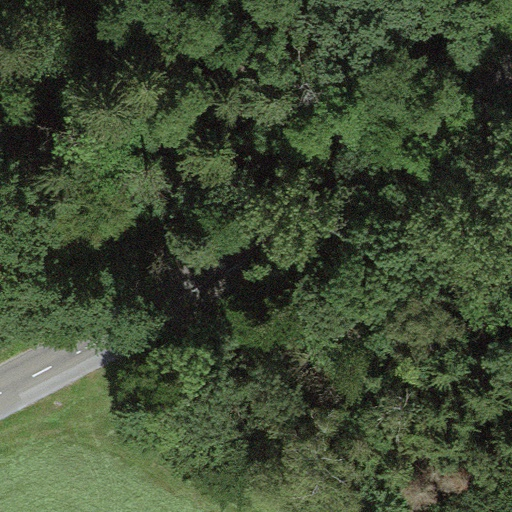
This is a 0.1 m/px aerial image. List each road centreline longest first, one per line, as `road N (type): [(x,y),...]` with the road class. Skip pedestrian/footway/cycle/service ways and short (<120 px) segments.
road 1 (unclassified): [(511,85),(356,197),(0,395)]
road 2 (track): [(408,163),(131,0)]
